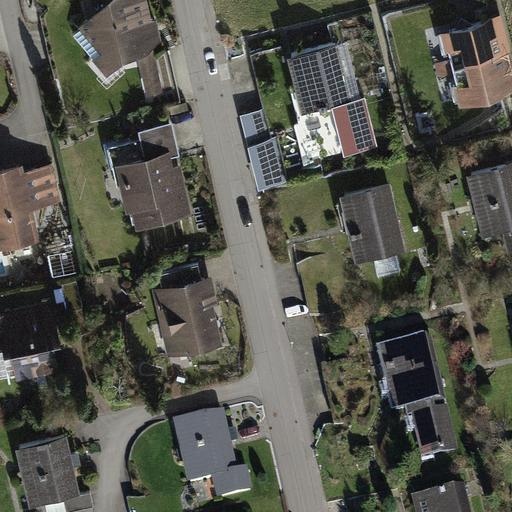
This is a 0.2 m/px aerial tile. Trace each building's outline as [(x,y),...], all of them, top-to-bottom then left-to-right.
[(88,0),(91,13),(88,16),(73,33),(95,53),(102,45),(109,45),(117,53),(122,47),(150,43),(147,24),(152,19),(147,0),(88,0)] [(455,22),(441,26),(448,55),(435,59),(437,66),(510,49),(497,0),(484,0),(481,1),(484,15),(467,18),(460,15),(455,22)] [(337,40),(289,51),(294,73),(302,109),(295,110),(307,159),(336,152),(324,103),(332,101),(351,97),(337,40)] [(511,103),(511,57),(510,49),(437,66),(439,74),(452,71),(459,98),(473,95),(484,101),(491,92),(503,88),(507,104),(511,103)] [(149,90),(162,88),(158,67),(144,69),(149,90)] [(365,94),(332,101),(343,151),(376,143),(365,94)] [(285,181),(273,106),(247,110),(258,185),(285,181)] [(149,163),(118,170),(128,215),(136,213),(140,231),(195,219),(183,166),(176,168),(174,157),(183,155),(176,125),(142,133),(149,163)] [(511,157),(468,168),(484,236),(507,231),(511,249),(511,157)] [(24,164),(0,169),(0,248),(44,239),(36,205),(64,199),(55,162),(26,169),(24,164)] [(389,181),(341,192),(356,257),(404,246),(389,181)] [(165,293),(157,295),(165,330),(153,332),(160,363),(227,347),(218,308),(221,307),(215,279),(207,281),(204,266),(161,276),(165,293)] [(39,305),(3,311),(15,376),(63,367),(60,351),(67,349),(63,323),(71,321),(69,310),(84,308),(79,282),(36,289),(39,305)] [(430,337),(379,349),(394,411),(445,399),(430,337)] [(455,447),(445,409),(422,415),(425,428),(436,426),(442,451),(455,447)] [(227,415),(178,425),(191,491),(217,485),(221,506),(256,499),(250,472),(239,475),(233,449),(241,447),(238,434),(231,435),(227,415)] [(70,438),(22,448),(35,506),(48,504),(49,511),(81,511),(96,509),(93,494),(82,497),(70,438)] [(470,511),(463,483),(413,495),(417,511),(470,511)]
